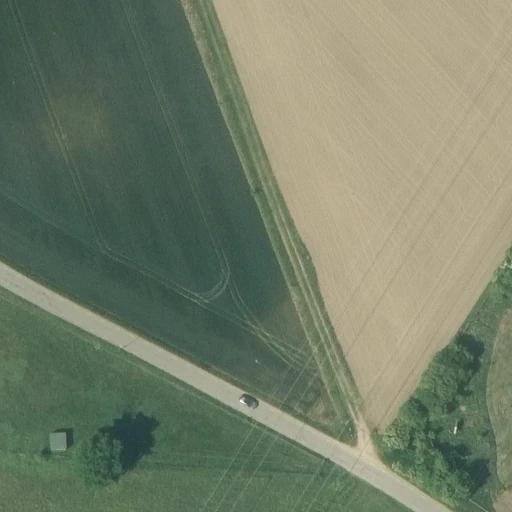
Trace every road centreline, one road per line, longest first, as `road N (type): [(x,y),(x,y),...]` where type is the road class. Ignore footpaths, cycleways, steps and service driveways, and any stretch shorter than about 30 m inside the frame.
road 1 (tertiary): [(440,511),(366,463),(0,269)]
road 2 (track): [(366,463),(201,0)]
